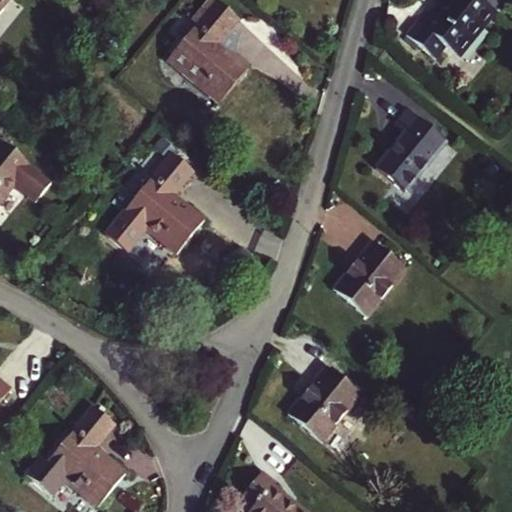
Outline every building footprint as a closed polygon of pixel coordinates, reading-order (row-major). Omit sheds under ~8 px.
[(0,0),(0,11),(9,0),(0,0)] [(446,50),(458,59),(494,15),(475,0),(447,0),(424,29),(416,23),(405,37),(436,62),(446,50)] [(220,105),(246,73),(216,48),(238,21),(217,4),(169,62),(220,105)] [(378,172),(407,196),(448,147),(408,114),(396,129),(407,137),(378,172)] [(0,143),(0,204),(30,168),(0,143)] [(172,159),(126,214),(177,257),(204,224),(174,199),(194,176),(172,159)] [(370,242),(330,290),(364,318),(403,270),(370,242)] [(357,396),(323,367),(284,414),(318,443),(357,396)] [(0,405),(11,391),(0,382),(0,405)] [(95,451),(116,426),(94,408),(49,465),(43,460),(29,478),(53,498),(66,482),(99,509),(126,476),(95,451)] [(267,486),(254,476),(230,505),(238,511),(291,511),(264,489),(267,486)]
